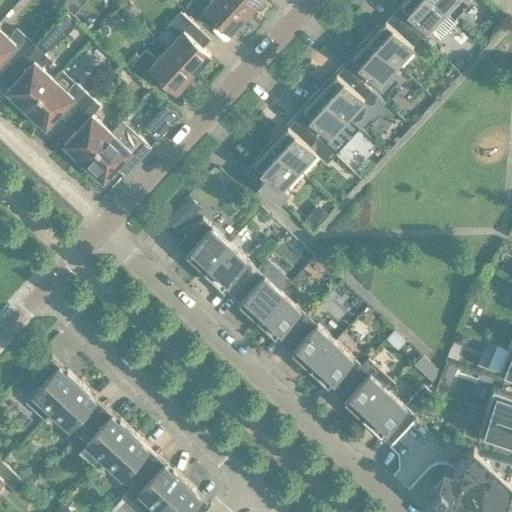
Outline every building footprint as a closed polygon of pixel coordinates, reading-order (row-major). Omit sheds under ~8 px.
[(247,13),(232,0),(190,0),(185,6),(203,22),(211,14),(230,31),(247,13)] [(232,0),(247,13),(258,0),(232,0)] [(402,0),(393,11),(412,29),(419,36),(420,36),(445,10),(433,0),(402,0)] [(453,18),(470,0),(469,0),(433,0),(445,10),(453,18)] [(52,7),(41,16),(48,25),(59,16),(52,7)] [(166,47),(192,72),(209,53),(191,36),(198,28),(180,11),(166,26),(176,36),(166,47)] [(377,25),(366,36),(396,63),(412,45),(412,44),(419,36),(412,29),(393,11),(378,26),(377,25)] [(65,13),(53,25),(61,33),(64,36),(76,23),(65,13)] [(53,25),(44,34),(52,42),(61,33),(53,25)] [(12,64),(32,42),(16,27),(8,36),(0,28),(0,58),(3,56),(12,64)] [(358,49),(344,64),(362,81),(363,81),(370,73),(379,81),(396,63),(366,36),(356,47),(358,49)] [(22,111),(53,78),(40,66),(49,58),(32,42),(12,64),(21,73),(6,90),(14,97),(11,100),(22,111)] [(192,72),(166,47),(155,59),(145,49),(139,56),(135,52),(127,61),(149,81),(157,73),(175,90),(192,72)] [(328,77),(317,88),(347,116),(371,89),(363,81),(362,81),(344,64),(329,79),(328,77)] [(60,109),(70,118),(90,96),(61,69),(53,78),(22,111),(34,122),(37,119),(45,126),(60,109)] [(309,101),(295,117),(314,134),(321,126),(330,134),(347,116),(317,88),(307,100),(309,101)] [(90,96),(70,118),(79,126),(63,143),(71,151),(68,154),(80,165),(111,131),(91,114),(99,105),(90,96)] [(155,138),(178,114),(166,103),(143,127),(155,138)] [(279,130),(268,141),(298,169),(314,150),(309,145),(317,137),(314,134),(295,117),(280,132),(279,130)] [(111,131),(80,165),(92,175),(95,172),(103,180),(118,163),(127,171),(149,147),(121,121),(111,131)] [(330,146),(341,158),(353,146),(342,135),(330,146)] [(244,168),(243,168),(279,201),(287,192),(281,187),(298,169),(268,141),(258,152),(260,154),(246,169),(244,168)] [(167,220),(175,229),(178,231),(200,206),(188,195),(165,219),(167,220)] [(201,271),(229,242),(202,217),(175,246),(175,247),(177,245),(192,259),(190,261),(201,271)] [(229,294),(255,266),(229,242),(201,271),(213,281),(214,280),(229,294)] [(254,320),(281,291),(255,266),(229,294),(245,308),(243,310),(254,320)] [(281,291),(254,320),(265,330),(267,329),(282,343),(305,318),(308,315),(299,307),(281,291)] [(307,369),(334,339),(316,323),(313,326),(305,318),(282,343),(297,357),(296,358),(307,369)] [(458,331),(454,342),(460,344),(468,341),(470,335),(458,331)] [(335,392),(361,364),(334,339),(307,369),(318,379),(320,377),(335,392)] [(511,350),(507,349),(498,371),(511,376),(511,350)] [(44,417),(51,409),(78,380),(67,369),(65,371),(50,357),(52,355),(51,355),(32,376),(40,384),(25,400),(44,417)] [(361,364),(335,392),(350,406),(349,407),(360,418),(387,389),(394,381),(367,357),(361,364)] [(454,373),(457,366),(446,361),(443,368),(454,373)] [(89,390),(78,380),(51,409),(69,426),(73,429),(66,437),(70,441),(77,434),(85,425),(103,406),(87,392),(89,390)] [(387,389),(360,418),(371,428),(373,426),(388,440),(386,442),(387,443),(433,393),(423,384),(404,404),(387,389)] [(511,392),(493,386),(485,409),(511,417),(511,392)] [(103,458),(131,429),(119,418),(118,420),(103,406),(85,425),(77,434),(85,441),(103,458)] [(511,417),(485,409),(478,433),(511,443),(511,417)] [(132,480),(155,455),(140,441),(142,439),(131,429),(103,458),(121,475),(124,472),(132,480)] [(511,458),(477,449),(473,445),(433,488),(440,495),(447,488),(452,493),(446,500),(458,511),(499,511),(500,510),(501,511),(503,511),(500,509),(509,479),(511,482),(511,480),(509,477),(511,465),(511,458)] [(156,507),(184,478),(172,467),(171,469),(155,455),(132,480),(141,488),(138,490),(156,507)] [(0,480),(1,479),(15,491),(24,481),(0,459),(0,480)] [(184,478),(156,507),(161,511),(201,511),(210,502),(208,504),(193,490),(195,488),(184,478)]
